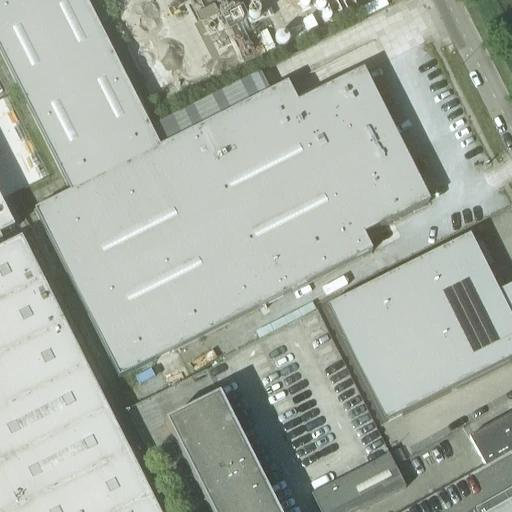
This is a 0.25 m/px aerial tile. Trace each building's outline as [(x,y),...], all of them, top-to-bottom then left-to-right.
[(361,78),(360,75),(359,74),(331,88),(297,105),(288,87),(287,86),(274,92),(159,150),(147,127),(83,0),(0,0),(0,56),(70,195),(34,213),(118,381),(371,254),(363,238),(426,206),(424,202),(422,203),(413,185),(417,182),(416,181),(406,162),(407,162),(406,161),(402,163),(359,79),(361,78)] [(0,511),(156,511),(135,469),(89,378),(52,305),(29,258),(21,242),(0,252),(0,238),(14,232),(0,203),(0,511)] [(469,237),(327,308),(384,423),(511,359),(511,285),(497,293),(469,237)] [(277,511),(221,397),(167,424),(210,511),(277,511)] [(511,511),(511,415),(470,440),(486,469),(454,487),(426,503),(409,511),(511,511)] [(320,511),(360,511),(406,489),(390,456),(312,495),(320,511)]
